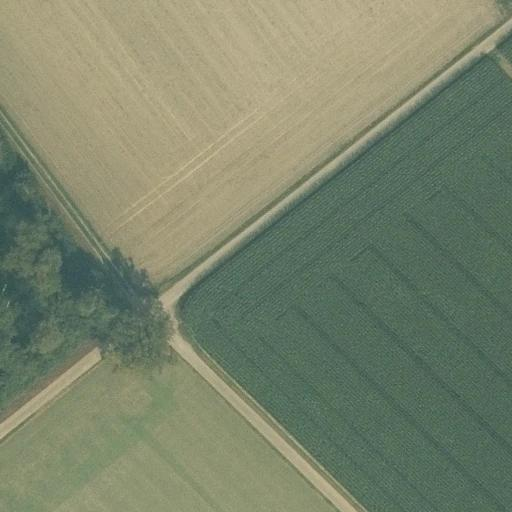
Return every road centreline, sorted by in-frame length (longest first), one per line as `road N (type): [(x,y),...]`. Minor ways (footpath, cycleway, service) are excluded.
road 1 (unclassified): [(511,34),(0,440)]
road 2 (track): [(345,511),(149,322),(0,124)]
